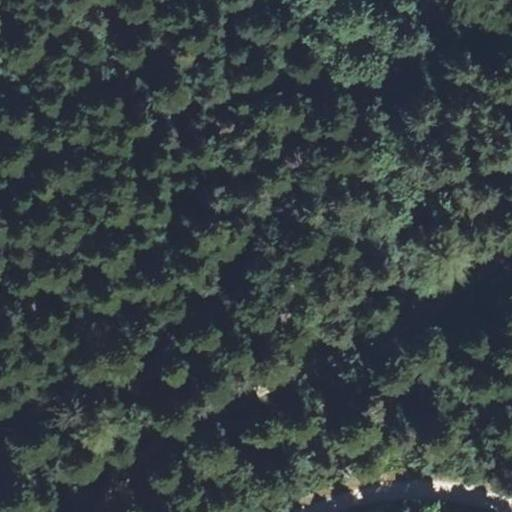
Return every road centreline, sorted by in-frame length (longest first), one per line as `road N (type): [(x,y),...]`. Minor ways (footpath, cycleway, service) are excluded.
road 1 (track): [(101,511),(144,454),(282,351),(479,245),(511,217)]
road 2 (track): [(313,511),(396,490),(511,506)]
